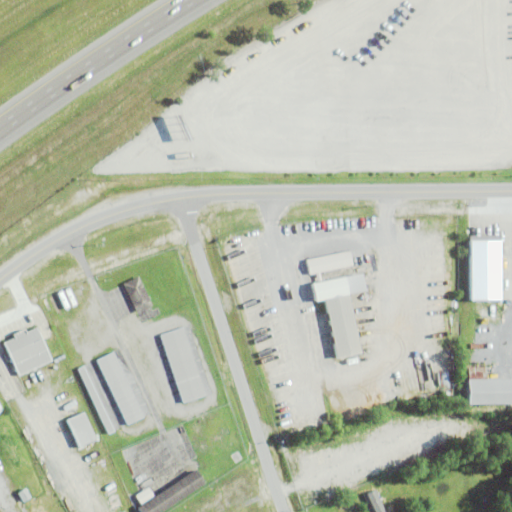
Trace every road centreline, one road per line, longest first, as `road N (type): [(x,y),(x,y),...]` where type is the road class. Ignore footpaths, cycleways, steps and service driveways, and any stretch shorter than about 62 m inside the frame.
road 1 (tertiary): [(0,281),(71,232),(183,196),(511,190)]
road 2 (residential): [(183,196),(284,511)]
road 3 (residential): [(184,475),(71,232)]
road 4 (motorway): [(0,131),(195,0)]
